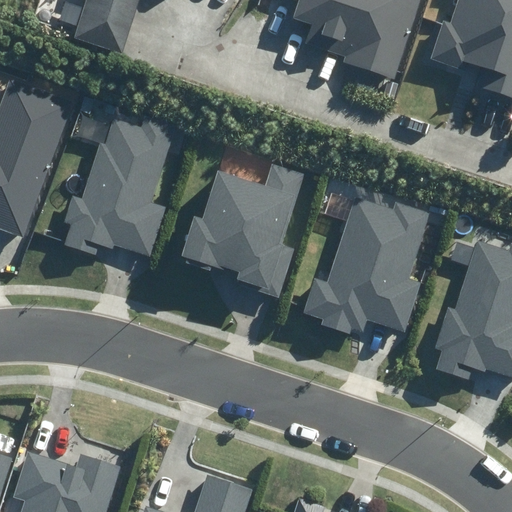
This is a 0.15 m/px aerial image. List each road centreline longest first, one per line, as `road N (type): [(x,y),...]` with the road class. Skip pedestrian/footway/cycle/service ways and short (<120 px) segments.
road 1 (residential): [(510,511),(436,459),(118,351),(51,335),(0,336)]
road 2 (residential): [(511,171),(148,50)]
